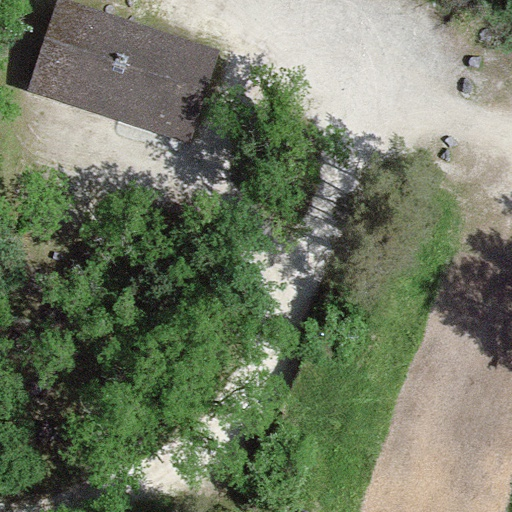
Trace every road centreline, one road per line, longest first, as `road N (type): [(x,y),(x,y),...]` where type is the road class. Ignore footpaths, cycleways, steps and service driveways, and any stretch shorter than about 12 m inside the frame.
road 1 (track): [(67,511),(155,479),(207,447),(231,426),(295,313),(387,58),(279,0)]
road 2 (track): [(302,292),(209,174),(55,131)]
road 3 (track): [(209,174),(267,0)]
road 4 (track): [(387,58),(511,120)]
